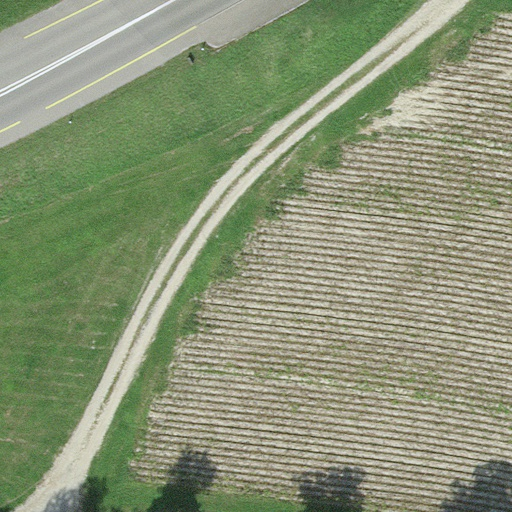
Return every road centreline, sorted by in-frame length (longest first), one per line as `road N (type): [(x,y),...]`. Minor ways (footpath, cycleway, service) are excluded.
road 1 (track): [(55,511),(184,254),(252,164),(456,0)]
road 2 (primary): [(0,95),(182,0)]
